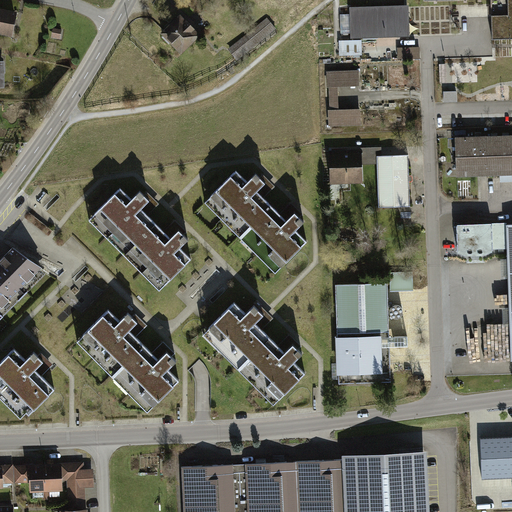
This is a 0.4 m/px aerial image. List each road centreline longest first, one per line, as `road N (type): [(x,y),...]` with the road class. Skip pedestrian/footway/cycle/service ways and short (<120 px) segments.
road 1 (residential): [(430,41),(446,412)]
road 2 (tertiary): [(446,412),(98,439)]
road 3 (track): [(62,114),(150,108),(212,91),(329,0)]
road 4 (secondary): [(116,25),(0,199)]
